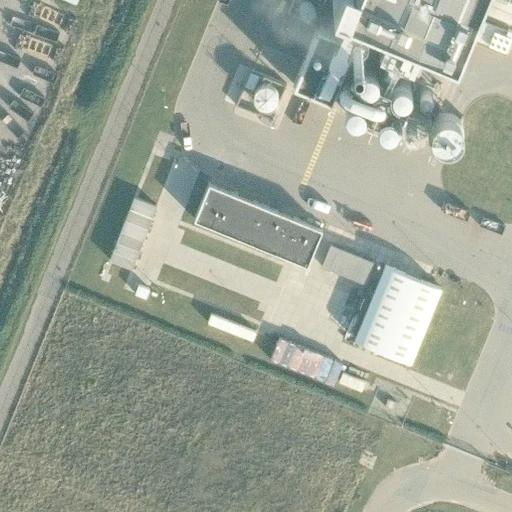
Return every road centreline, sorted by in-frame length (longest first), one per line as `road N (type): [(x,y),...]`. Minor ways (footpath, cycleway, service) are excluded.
road 1 (unclassified): [(163,0),(0,398)]
road 2 (unclassified): [(373,511),(406,488),(451,489),(507,511)]
